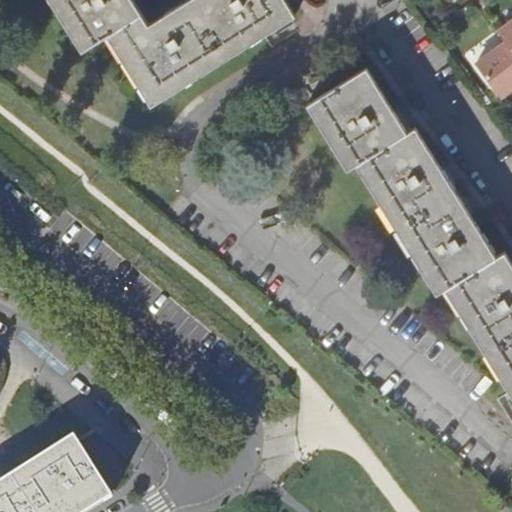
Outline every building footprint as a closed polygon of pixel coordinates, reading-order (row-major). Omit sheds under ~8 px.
[(51,0),(85,52),(110,36),(155,106),(298,14),(289,0),(191,0),(152,25),(135,0),(51,0)] [(506,40),(511,48),(511,19),(498,30),(506,40)] [(511,48),(506,40),(475,62),(501,96),(511,88),(511,87),(511,48)] [(410,131),(368,68),(309,105),(351,170),(359,166),(439,296),(446,291),(511,393),(511,264),(505,253),(496,258),(418,126),(410,131)] [(75,442),(0,489),(0,511),(71,511),(106,491),(75,442)]
